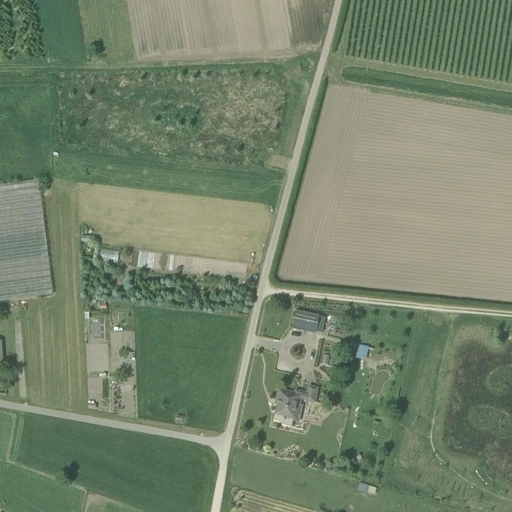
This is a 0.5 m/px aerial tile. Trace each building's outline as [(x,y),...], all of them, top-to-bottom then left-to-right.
[(0,185),(0,301),(53,295),(38,180),(0,185)] [(81,243),(94,244),(95,237),(82,236),(81,243)] [(100,259),(117,262),(119,251),(102,248),(100,259)] [(319,316),(296,311),(292,327),(316,332),(319,316)] [(356,357),(366,359),(368,347),(359,345),(356,357)] [(293,394),(278,390),(276,401),(278,401),(276,414),(274,421),(282,422),(281,425),(295,428),(297,418),(299,408),(302,409),(303,405),(304,402),(315,404),(318,388),(307,386),(306,392),(294,390),(293,394)]
